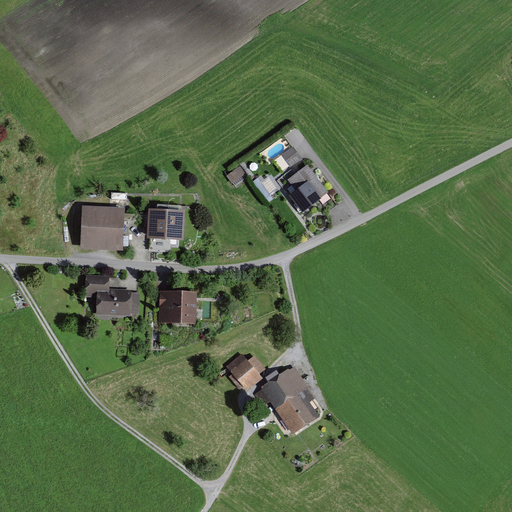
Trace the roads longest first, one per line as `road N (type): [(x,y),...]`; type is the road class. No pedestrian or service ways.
road 1 (track): [(6,259),(105,411),(215,492)]
road 2 (track): [(203,511),(250,426),(246,395),(289,362),(298,343),(282,256)]
